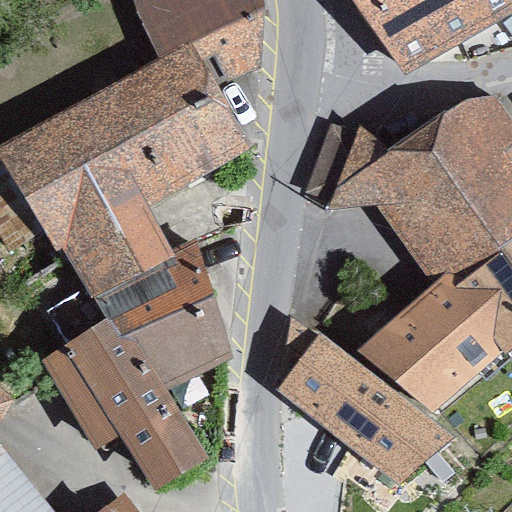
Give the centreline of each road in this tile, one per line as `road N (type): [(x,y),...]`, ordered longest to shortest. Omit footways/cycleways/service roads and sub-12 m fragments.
road 1 (tertiary): [(300,79),(267,316),(262,511)]
road 2 (residential): [(300,79),(459,82),(511,68)]
